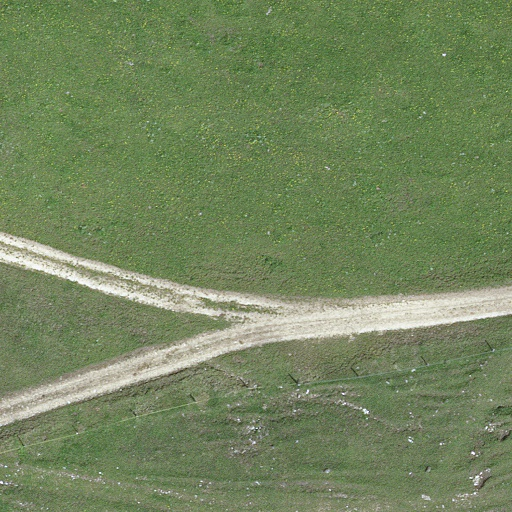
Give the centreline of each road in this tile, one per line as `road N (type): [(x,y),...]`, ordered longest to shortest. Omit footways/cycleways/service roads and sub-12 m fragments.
road 1 (track): [(511,297),(266,328),(0,249)]
road 2 (track): [(266,328),(0,415)]
